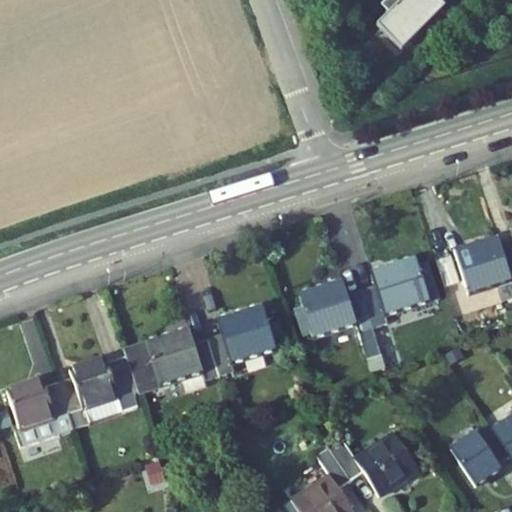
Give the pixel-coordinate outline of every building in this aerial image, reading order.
[(386,0),(385,1),(396,12),(389,19),(407,38),(443,3),(439,0),(386,0)] [(511,230),(511,231),(511,234),(511,241),(500,246),(511,283),(511,282),(511,230)] [(511,283),(500,246),(498,240),(469,249),(471,255),(457,259),(468,296),(511,283)] [(413,261),(370,274),(375,288),(360,293),(371,327),(380,356),(395,352),(384,316),(426,302),(413,261)] [(312,338),(354,324),(366,361),(380,356),(371,327),(360,293),(346,297),(341,283),(299,297),(302,308),(311,336),(312,338)] [(311,336),(302,308),(294,311),(303,339),(311,336)] [(261,310),(217,324),(221,336),(207,341),(219,376),(233,372),(231,365),(274,352),(261,310)] [(138,395),(202,374),(204,381),(219,376),(207,341),(193,345),(189,333),(125,353),(127,359),(138,395)] [(395,352),(380,356),(385,370),(399,365),(395,352)] [(370,374),(374,373),(385,370),(380,356),(366,361),(370,374)] [(58,386),(73,430),(143,407),(138,395),(127,359),(107,366),(105,361),(70,373),(73,381),(58,386)] [(20,448),(73,430),(58,386),(45,390),(42,382),(7,394),(20,434),(15,435),(20,448)] [(511,419),(493,433),(510,459),(511,461),(511,419)] [(493,433),(488,426),(451,450),(476,488),(501,471),(498,467),(510,459),(493,433)] [(379,497),(416,473),(392,435),(354,460),(342,441),(329,450),(351,483),(364,474),(379,497)] [(298,511),(352,511),(338,490),(351,483),(329,450),(317,458),(329,477),(292,502),(298,511)]
